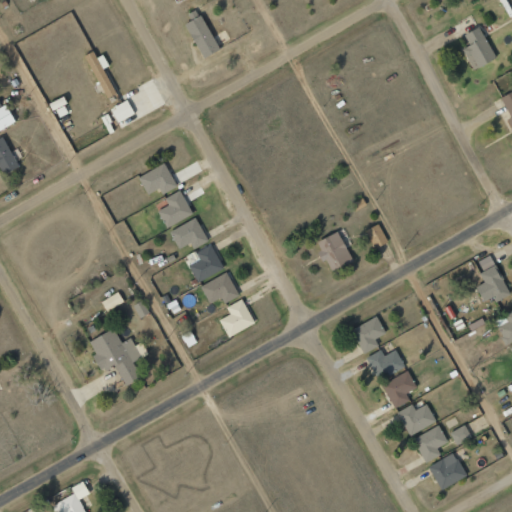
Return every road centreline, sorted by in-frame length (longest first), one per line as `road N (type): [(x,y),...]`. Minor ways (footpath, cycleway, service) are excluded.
road 1 (residential): [(0,498),(511,207)]
road 2 (residential): [(412,511),(124,0)]
road 3 (residential): [(0,215),(377,0)]
road 4 (residential): [(136,511),(0,269)]
road 5 (residential): [(511,229),(384,0)]
